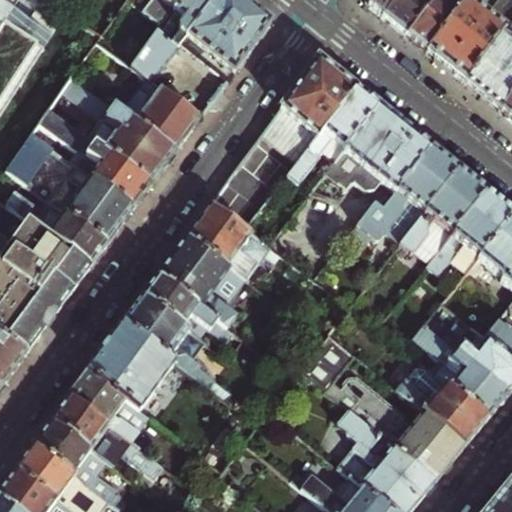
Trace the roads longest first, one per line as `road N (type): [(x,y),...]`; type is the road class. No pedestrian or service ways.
road 1 (residential): [(0,440),(313,16)]
road 2 (residential): [(313,16),(511,174)]
